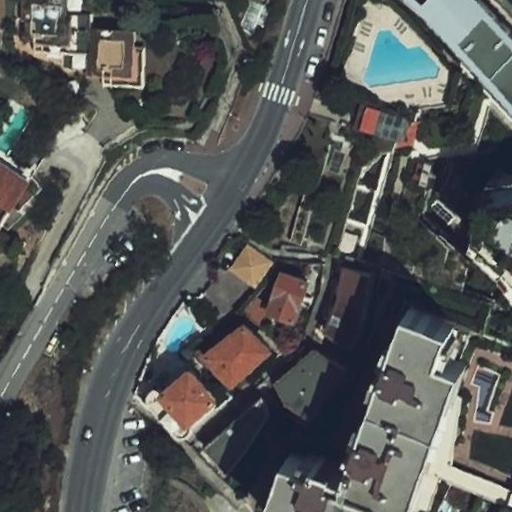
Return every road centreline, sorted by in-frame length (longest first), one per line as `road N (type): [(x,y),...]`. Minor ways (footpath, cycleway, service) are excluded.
road 1 (residential): [(217,203),(184,179),(154,172),(125,186),(30,339),(0,414)]
road 2 (primary): [(79,511),(100,407),(134,327),(217,203)]
road 3 (primary): [(217,203),(279,97),(309,0)]
road 4 (unknown): [(58,147),(70,152),(76,170),(10,292),(18,313),(37,327)]
